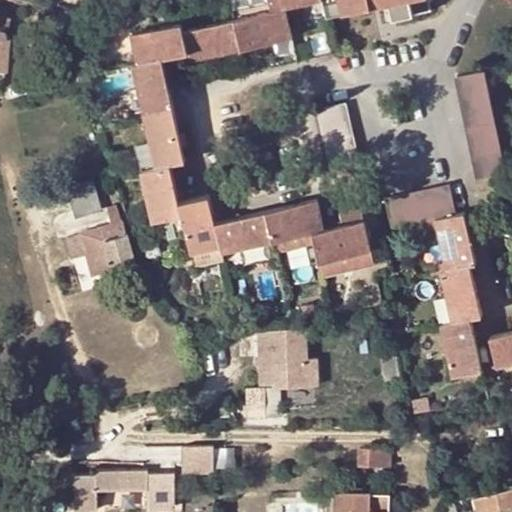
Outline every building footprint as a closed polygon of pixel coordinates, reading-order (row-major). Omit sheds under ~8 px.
[(269,0),(272,9),(287,7),(314,0),(269,0)] [(324,0),(328,16),(380,5),(390,3),(394,18),(431,10),(429,0),(324,0)] [(264,11),(236,18),(243,48),(294,36),(287,7),(272,9),(270,1),(262,3),(264,11)] [(262,3),(233,9),(236,18),(264,11),(262,3)] [(390,3),(380,5),(383,20),(394,18),(390,3)] [(10,19),(0,15),(0,69),(5,69),(7,48),(0,47),(0,41),(4,40),(4,39),(6,34),(6,32),(10,19)] [(243,48),(236,18),(184,30),(189,52),(191,60),(243,48)] [(182,22),(131,34),(138,64),(163,58),(189,52),(184,30),(182,22)] [(0,47),(7,48),(8,34),(6,34),(4,39),(4,40),(0,41),(0,47)] [(175,109),(163,58),(138,64),(133,65),(140,97),(143,112),(144,116),(175,109)] [(477,177),(507,172),(485,70),(455,76),(477,177)] [(140,97),(125,101),(128,115),(143,112),(140,97)] [(361,166),(347,102),(317,109),(331,172),(361,166)] [(186,160),(175,109),(144,116),(156,167),(172,163),(186,160)] [(180,201),(172,163),(156,167),(141,171),(153,221),(183,214),(180,201)] [(101,209),(93,179),(69,186),(78,217),(101,209)] [(457,213),(450,183),(386,197),(393,227),(435,219),(457,213)] [(222,246),(210,194),(180,201),(183,214),(192,253),(195,252),(222,246)] [(319,198),(268,210),(275,240),(314,230),(326,227),(319,198)] [(125,235),(116,204),(107,207),(112,223),(81,233),(87,254),(93,273),(114,268),(136,261),(128,234),(125,235)] [(372,249),(362,207),(341,212),(344,223),(314,230),(317,243),(324,276),(350,269),(346,254),(372,249)] [(275,240),(268,210),(217,222),(222,246),(223,252),(275,240)] [(477,262),(465,211),(457,213),(435,219),(446,269),(471,264),(477,262)] [(314,230),(275,240),(277,251),(278,252),(317,243),(314,230)] [(87,254),(81,233),(67,237),(73,257),(87,254)] [(224,258),(222,246),(195,252),(197,264),(224,258)] [(372,249),(346,254),(350,269),(375,263),(372,249)] [(139,276),(136,261),(114,268),(118,282),(139,276)] [(483,315),(471,264),(446,269),(441,270),(452,321),(471,317),(483,315)] [(483,368),(471,317),(452,321),(441,324),(452,375),(483,368)] [(308,357),(306,326),(258,330),(261,383),(275,382),(275,386),(281,385),(319,383),(318,356),(308,357)] [(511,329),(491,335),(497,366),(511,362),(511,329)] [(400,375),(396,349),(382,352),(387,378),(400,375)] [(283,414),(281,385),(275,386),(266,387),(267,414),(283,414)] [(267,414),(266,387),(248,387),(249,415),(267,414)] [(77,397),(72,388),(61,394),(66,403),(77,397)] [(413,398),(415,411),(430,408),(428,396),(413,398)] [(215,444),(184,444),(184,471),(215,471),(215,444)] [(391,465),(391,448),(360,448),(360,465),(391,465)] [(150,467),(97,468),(97,472),(75,473),(77,499),(77,508),(100,508),(99,487),(148,487),(149,506),(177,506),(177,497),(176,470),(150,471),(150,467)] [(511,486),(475,498),(479,511),(485,511),(511,505),(511,486)] [(148,487),(99,487),(100,508),(77,508),(77,499),(71,500),(71,511),(104,511),(105,507),(143,506),(144,511),(182,510),(182,497),(177,497),(177,506),(149,506),(148,487)] [(390,511),(391,492),(336,491),(335,511),(390,511)] [(456,511),(458,511),(455,501),(444,504),(447,511),(456,511)]
